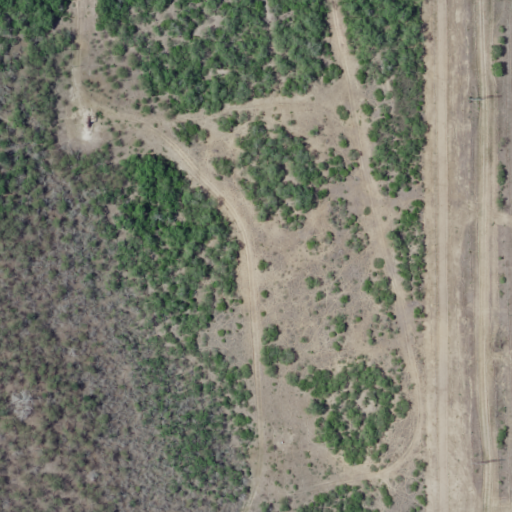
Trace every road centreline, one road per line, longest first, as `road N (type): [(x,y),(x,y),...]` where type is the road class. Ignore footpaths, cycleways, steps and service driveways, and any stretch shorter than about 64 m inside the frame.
road 1 (track): [(346,0),(365,106),(384,145),(403,299),(417,309),(422,458),(326,492),(299,511)]
road 2 (track): [(0,108),(159,135),(365,106)]
